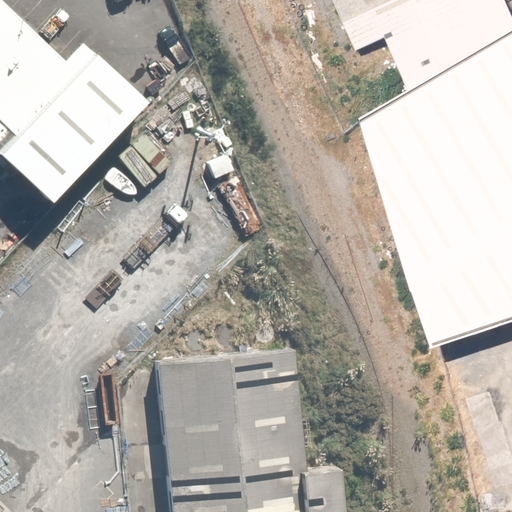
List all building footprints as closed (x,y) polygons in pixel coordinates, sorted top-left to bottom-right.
[(511,37),(511,0),(340,0),(362,50),(393,36),(418,89),(511,37)] [(0,115),(42,72),(0,32),(0,115)] [(511,37),(418,89),(383,109),(452,338),(511,318),(511,37)] [(0,115),(0,179),(16,194),(114,92),(66,47),(42,72),(0,115)] [(302,511),(286,343),(154,356),(169,511),(302,511)]
